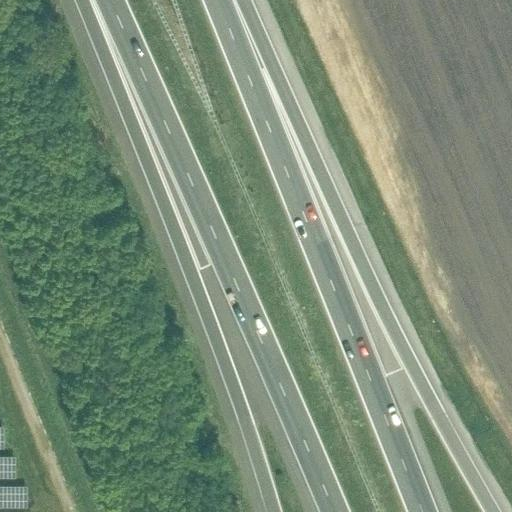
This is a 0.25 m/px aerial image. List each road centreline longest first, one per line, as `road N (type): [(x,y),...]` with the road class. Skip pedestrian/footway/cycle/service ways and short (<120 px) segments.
road 1 (motorway): [(494,511),(399,341),(282,85),(225,0)]
road 2 (motorway): [(109,0),(333,511)]
road 3 (motorway): [(421,511),(219,0)]
road 4 (motorway): [(86,0),(216,334),(272,511)]
